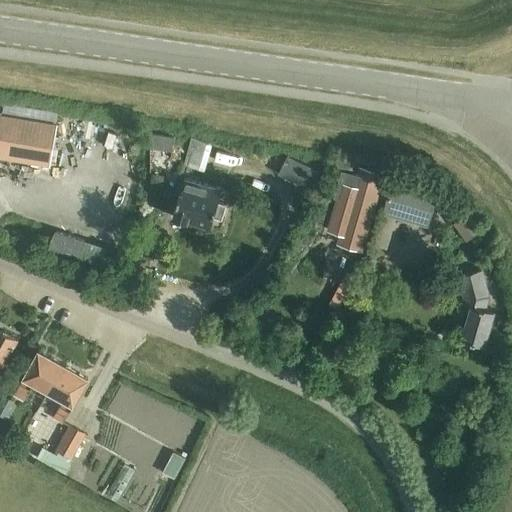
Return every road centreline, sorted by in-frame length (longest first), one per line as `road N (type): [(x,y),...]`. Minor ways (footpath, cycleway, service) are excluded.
road 1 (unclassified): [(497,105),(0,31)]
road 2 (unclassified): [(412,511),(376,442),(335,406),(0,262)]
